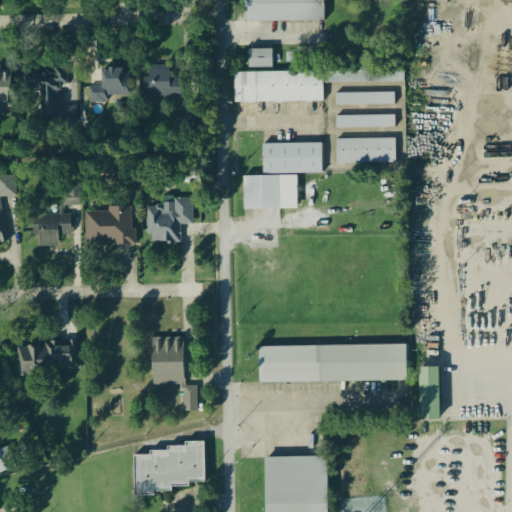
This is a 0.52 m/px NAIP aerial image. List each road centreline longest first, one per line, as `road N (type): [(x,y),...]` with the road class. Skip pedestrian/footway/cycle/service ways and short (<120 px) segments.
road 1 (residential): [(228,511),(217,0)]
road 2 (residential): [(200,290),(0,300)]
road 3 (residential): [(0,20),(193,16)]
